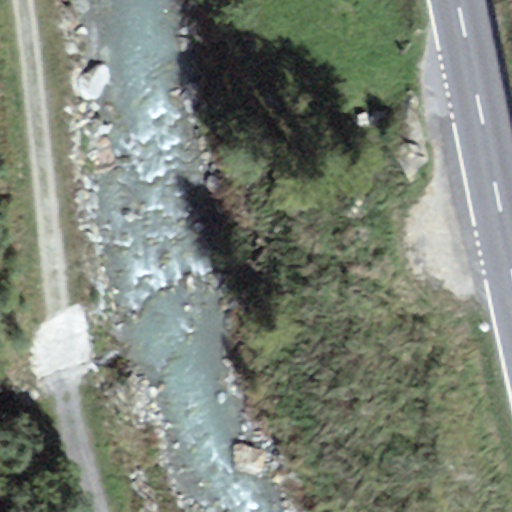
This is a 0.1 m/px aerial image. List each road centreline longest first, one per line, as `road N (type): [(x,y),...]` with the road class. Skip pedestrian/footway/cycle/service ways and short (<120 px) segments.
road 1 (track): [(17,0),(66,403),(92,511)]
road 2 (secondary): [(462,0),(511,241)]
